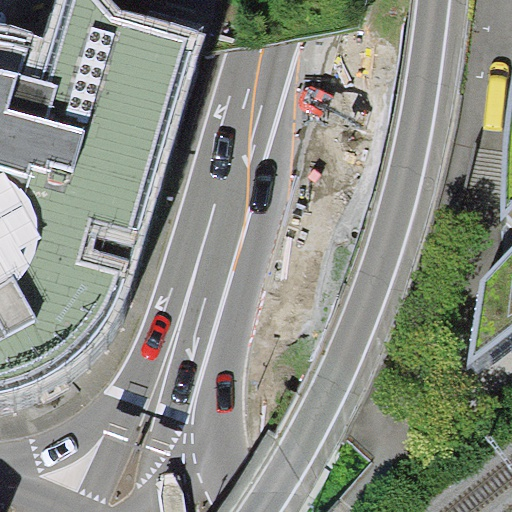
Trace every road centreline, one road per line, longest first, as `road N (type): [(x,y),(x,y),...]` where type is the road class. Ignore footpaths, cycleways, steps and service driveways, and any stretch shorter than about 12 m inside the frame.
road 1 (primary): [(255,511),(322,410),(389,259),(438,0)]
road 2 (primary): [(296,0),(172,412),(127,511)]
